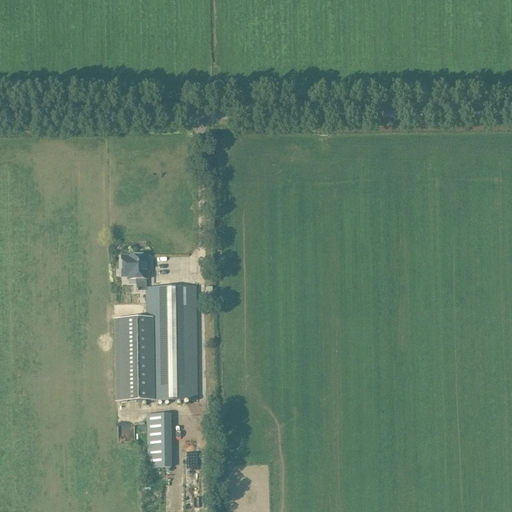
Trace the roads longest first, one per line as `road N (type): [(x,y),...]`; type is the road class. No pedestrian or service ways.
road 1 (unclassified): [(0,119),(511,114)]
road 2 (track): [(201,268),(198,119)]
